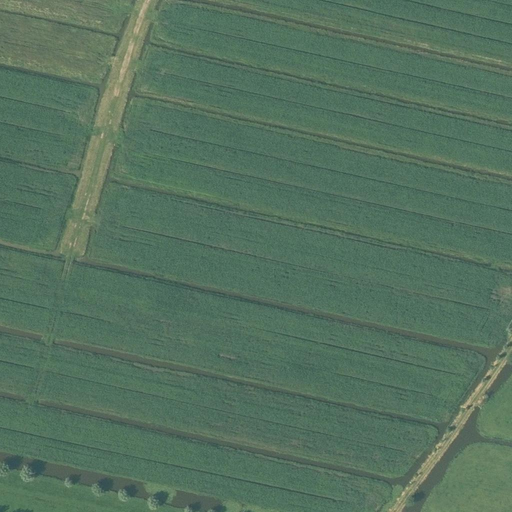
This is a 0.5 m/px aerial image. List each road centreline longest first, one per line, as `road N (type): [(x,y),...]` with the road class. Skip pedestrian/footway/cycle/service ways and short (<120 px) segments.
road 1 (track): [(27,411),(148,0)]
road 2 (track): [(393,511),(511,345)]
